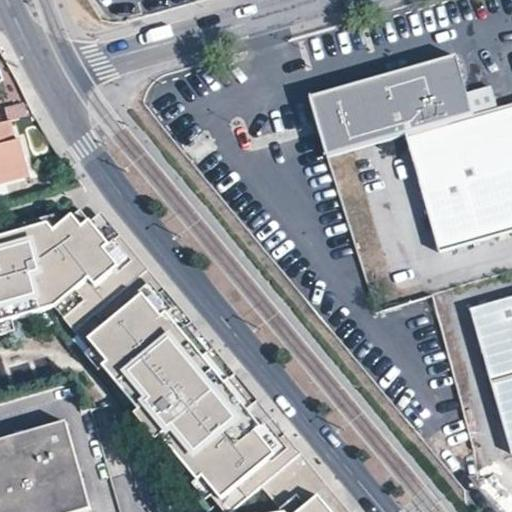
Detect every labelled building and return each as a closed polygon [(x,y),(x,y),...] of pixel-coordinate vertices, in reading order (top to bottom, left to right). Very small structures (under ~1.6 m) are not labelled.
[(476,117),(459,57),(312,98),(319,125),(330,158),(400,137),(476,117)] [(432,257),(482,242),(511,233),(511,106),(476,117),(400,137),(432,257)] [(0,175),(29,167),(22,140),(16,141),(10,122),(0,124),(0,175)] [(0,182),(31,175),(29,167),(0,175),(0,182)] [(200,357),(134,278),(86,220),(76,209),(50,231),(44,224),(0,236),(0,322),(38,312),(35,301),(51,297),(57,304),(118,377),(113,381),(137,409),(155,394),(160,401),(154,406),(156,408),(144,419),(135,426),(149,442),(158,434),(180,461),(185,458),(228,509),(224,511),(226,511),(259,485),(281,511),(328,511),(287,462),(221,383),(193,406),(172,380),(200,357)] [(350,511),(99,210),(86,220),(134,278),(200,357),(221,383),(328,511),(350,511)] [(323,320),(348,300),(328,274),(303,294),(323,320)] [(57,304),(51,297),(35,301),(38,312),(51,308),(113,381),(118,377),(57,304)] [(511,300),(463,313),(504,457),(511,455),(511,300)] [(390,348),(379,371),(413,388),(424,364),(390,348)] [(156,408),(154,406),(160,401),(155,394),(137,409),(144,419),(156,408)] [(0,442),(0,511),(49,511),(62,509),(59,497),(87,490),(68,424),(19,438),(0,442)] [(0,436),(0,442),(19,438),(18,431),(0,436)] [(224,511),(228,509),(185,458),(180,461),(222,511),(224,511)] [(87,490),(59,497),(62,509),(49,511),(87,511),(92,511),(87,490)]
